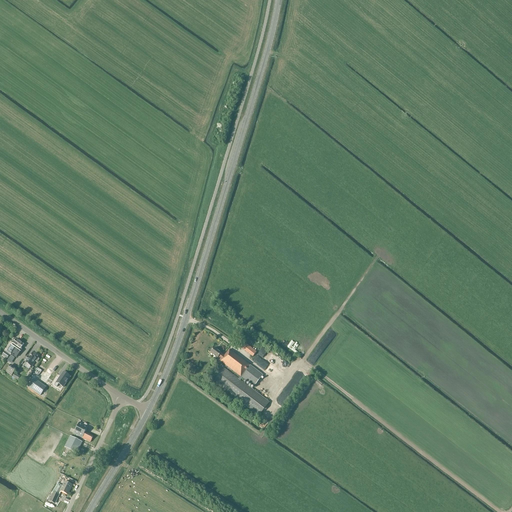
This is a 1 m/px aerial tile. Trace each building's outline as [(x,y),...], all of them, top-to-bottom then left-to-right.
[(239,327),(234,334),(242,341),(247,333),(239,327)] [(11,354),(20,342),(16,339),(7,351),(11,354)] [(20,342),(11,354),(16,358),(20,352),(20,353),(22,350),(21,349),(24,345),(20,342)] [(246,344),(242,349),(253,357),(256,352),(246,344)] [(221,353),(214,348),(212,351),(211,350),(210,352),(211,353),(210,354),(220,361),(253,387),(262,375),(229,350),(224,356),(221,354),(221,353)] [(259,353),(274,369),(279,364),(264,348),(259,353)] [(39,356),(35,353),(32,358),(30,357),(25,363),(31,367),(35,362),(34,362),(39,356)] [(16,369),(11,365),(6,373),(11,376),(16,369)] [(269,403),(223,368),(213,381),(259,416),(269,403)] [(63,372),(54,385),(57,387),(58,385),(63,388),(70,377),(63,372)] [(47,387),(33,378),(27,388),(41,397),(47,387)] [(352,413),(348,419),(355,423),(359,417),(352,413)] [(74,434),(90,442),(93,437),(85,433),(88,427),(79,423),(74,434)] [(82,442),(70,436),(64,448),(77,454),(82,442)] [(65,482),(60,491),(67,495),(72,485),(65,482)] [(54,493),(50,501),(54,504),(58,495),(54,493)]
